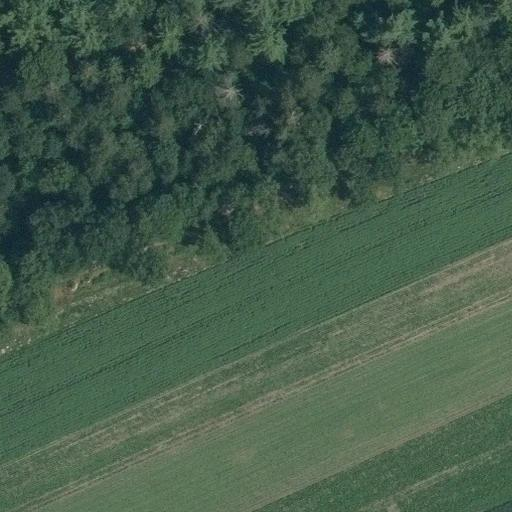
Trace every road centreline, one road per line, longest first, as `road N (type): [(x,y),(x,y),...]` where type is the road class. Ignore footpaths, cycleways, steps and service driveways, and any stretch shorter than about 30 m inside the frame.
road 1 (track): [(511,108),(0,304)]
road 2 (track): [(245,0),(81,57),(35,48),(0,27)]
